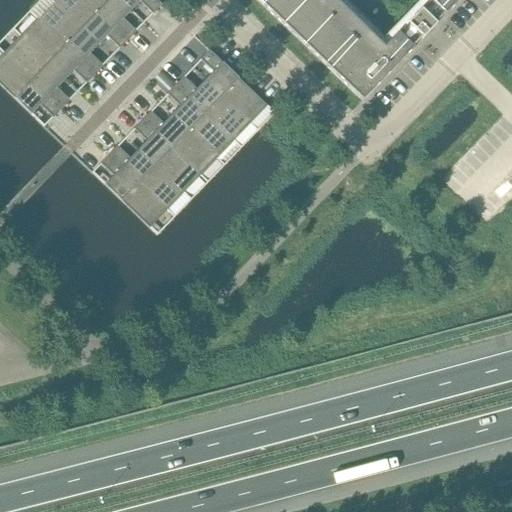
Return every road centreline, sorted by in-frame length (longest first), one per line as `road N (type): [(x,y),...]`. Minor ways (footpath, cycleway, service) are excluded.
road 1 (motorway): [(511,364),(0,498)]
road 2 (motorway): [(181,511),(511,425)]
road 3 (residential): [(366,151),(211,1)]
road 4 (unclassified): [(366,151),(511,0)]
road 5 (residential): [(72,147),(211,1)]
